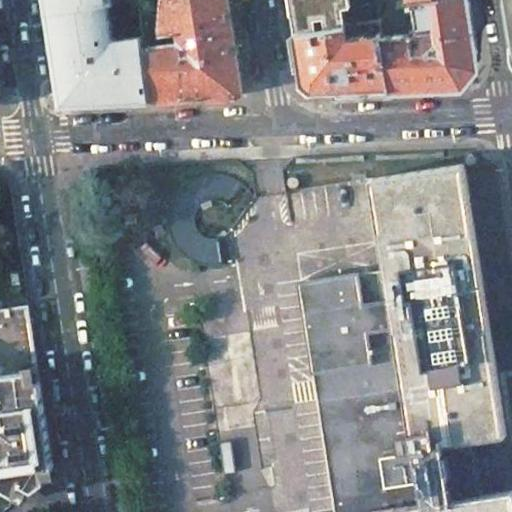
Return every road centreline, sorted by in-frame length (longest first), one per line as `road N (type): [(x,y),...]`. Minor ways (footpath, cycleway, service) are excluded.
road 1 (residential): [(92,511),(35,134)]
road 2 (residential): [(280,121),(35,134)]
road 3 (residential): [(511,115),(280,121)]
road 4 (residential): [(35,134),(15,0)]
road 5 (residential): [(280,121),(261,0)]
